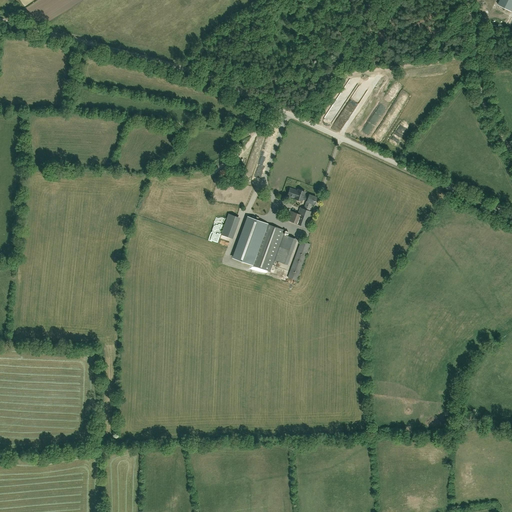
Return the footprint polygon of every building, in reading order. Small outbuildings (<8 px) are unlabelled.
[(511,0),(500,0),(498,5),(511,11),(511,9),(511,0)] [(344,113),(347,116),(353,109),(350,107),(344,113)] [(268,133),(263,131),(254,145),(247,168),(253,172),(255,168),(259,155),(268,158),(271,154),(273,146),(270,144),(269,146),(268,145),(265,148),(263,147),(262,148),(265,139),(270,142),(274,145),(278,132),(271,130),(269,138),(266,137),(268,133)] [(295,199),(302,201),(302,199),(305,200),(307,196),(304,195),(305,192),(298,189),(298,191),(290,188),(288,195),(295,198),(295,199)] [(309,195),(308,197),(307,196),(305,200),(307,200),(304,209),(300,208),(298,214),(290,210),(286,220),(306,227),(312,212),(309,211),(312,203),(314,204),(317,198),(309,195)] [(229,213),(222,235),(234,239),(241,217),(229,213)] [(233,257),(251,264),(270,271),(274,260),(285,231),(265,224),(265,223),(252,219),(251,222),(246,221),(233,257)] [(297,281),(310,244),(301,241),(288,277),(297,281)]
